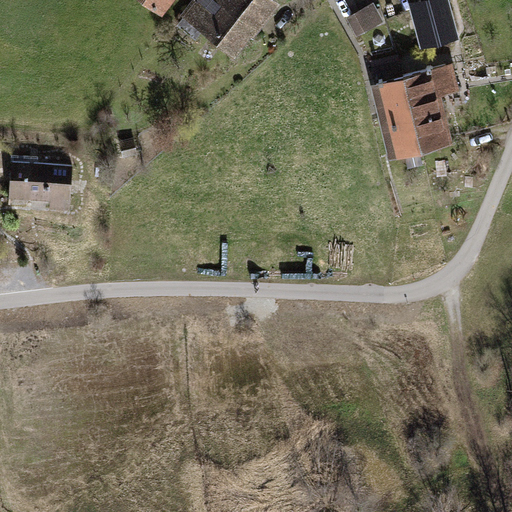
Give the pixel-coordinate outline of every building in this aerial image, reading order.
[(142,0),(163,16),(174,0),(142,0)] [(277,0),(192,0),(180,15),(235,58),(252,37),(254,38),(282,3),(277,0)] [(450,0),(415,0),(409,2),(422,48),(460,37),(450,0)] [(374,3),(348,17),(358,36),(384,22),(374,3)] [(453,62),(371,84),(391,158),(455,141),(443,95),(461,90),(453,62)] [(134,137),(120,140),(123,158),(138,154),(134,137)] [(50,209),(70,210),(73,165),(12,161),(9,198),(50,201),(50,209)]
